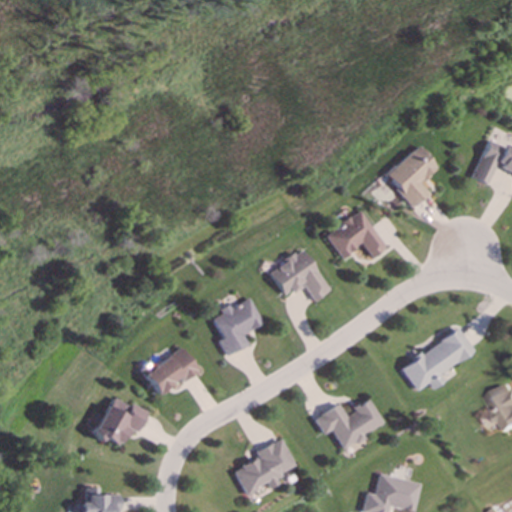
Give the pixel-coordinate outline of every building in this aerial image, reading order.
[(511,152),(485,141),(469,178),(485,185),(493,166),(511,174),(511,152)] [(380,176),(409,208),(426,193),(417,183),(434,168),(413,146),(380,176)] [(368,258),(382,248),(356,211),(320,235),(337,259),(357,244),(368,258)] [(309,302),(325,292),(299,250),(264,272),(280,297),(299,285),(309,302)] [(222,357),(244,345),(239,335),(259,325),(245,299),(207,319),(217,339),(213,341),(222,357)] [(470,351),(455,329),(396,368),(412,392),(424,384),(428,390),(441,382),(436,374),(470,351)] [(148,366),(146,363),(137,369),(151,393),(175,379),(177,382),(192,373),(178,348),(148,366)] [(504,434),(511,429),(511,387),(511,384),(485,398),(504,434)] [(132,433),(142,411),(127,405),(126,407),(106,397),(89,435),(115,447),(124,429),(132,433)] [(335,405),(309,419),(318,435),(327,431),(337,449),(350,442),(350,441),(379,425),(365,399),(347,408),(349,412),(341,417),(335,405)] [(290,467),(277,439),(250,453),(253,458),(228,471),(240,495),(261,485),(264,489),(277,483),(273,475),(290,467)] [(407,511),(408,511),(415,483),(373,475),(369,495),(361,493),(356,511),(382,511),(383,507),(407,511)] [(114,511),(114,495),(94,495),(94,488),(81,488),(81,503),(72,503),(71,511),(114,511)]
